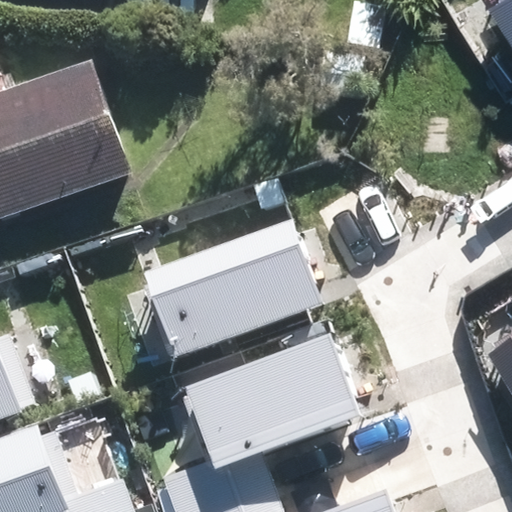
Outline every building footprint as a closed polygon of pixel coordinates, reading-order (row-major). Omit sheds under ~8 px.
[(474,77),(432,20),(390,52),(433,108),(474,77)] [(111,78),(0,117),(0,216),(143,166),(111,78)] [(295,203),(156,248),(182,328),(321,283),(295,203)] [(511,247),(418,300),(511,467),(511,247)] [(0,273),(0,369),(93,342),(67,254),(0,273)] [(373,415),(340,322),(198,370),(231,463),(373,415)] [(0,511),(37,511),(138,480),(105,380),(0,415),(0,511)] [(402,511),(383,455),(241,503),(243,511),(402,511)] [(148,511),(138,480),(37,511),(148,511)]
